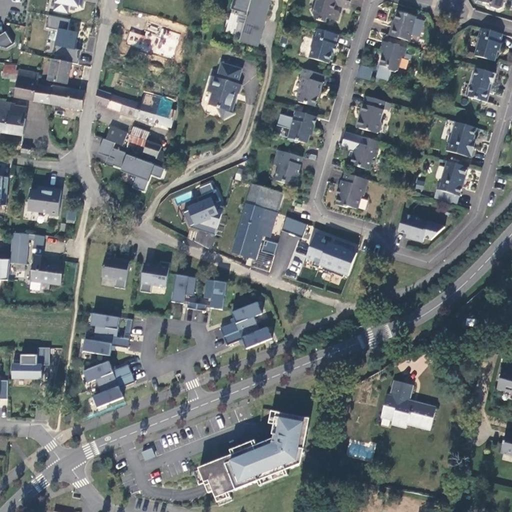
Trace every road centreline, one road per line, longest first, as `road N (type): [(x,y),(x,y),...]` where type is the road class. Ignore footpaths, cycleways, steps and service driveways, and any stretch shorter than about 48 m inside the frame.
road 1 (residential): [(374,0),(313,201),(322,216),(374,231),(393,252),(428,262),(475,216),(511,90)]
road 2 (tertiary): [(511,234),(422,316),(201,406)]
road 3 (residential): [(111,0),(83,164)]
road 4 (residential): [(83,164),(93,188),(137,226),(208,256)]
road 5 (track): [(353,311),(208,256)]
road 6 (tertiary): [(201,406),(63,465)]
road 7 (residential): [(182,359),(206,349),(199,331),(152,325),(153,371)]
